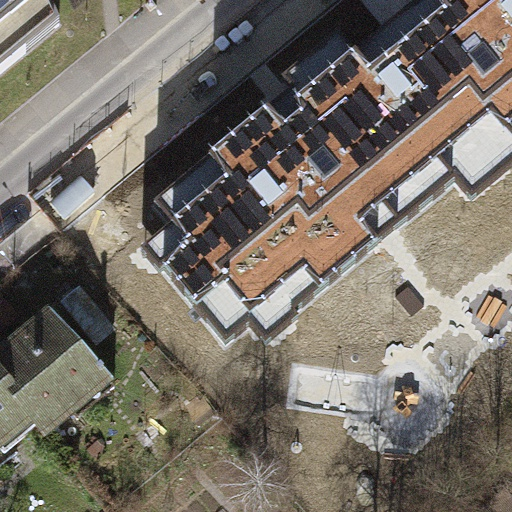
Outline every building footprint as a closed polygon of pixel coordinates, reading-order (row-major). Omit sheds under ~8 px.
[(0,0),(0,69),(56,24),(45,0),(0,0)] [(511,0),(429,0),(357,61),(457,178),(471,195),(511,160),(511,0)] [(285,83),(294,94),(158,208),(176,229),(145,256),(227,353),(251,334),(259,344),(457,178),(357,61),(338,38),(285,83)] [(49,314),(0,354),(0,377),(39,422),(45,429),(65,412),(73,421),(112,387),(49,314)] [(0,447),(4,452),(39,422),(0,377),(0,447)] [(511,511),(511,503),(503,494),(483,511),(511,511)]
